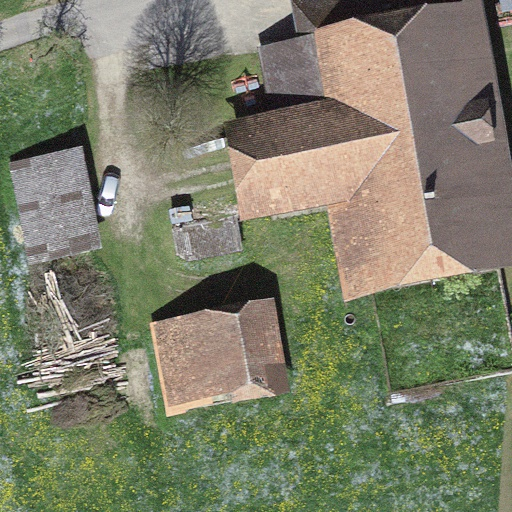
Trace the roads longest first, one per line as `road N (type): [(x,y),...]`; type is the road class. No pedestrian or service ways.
road 1 (track): [(107,11),(103,122),(124,231),(163,284),(227,292),(292,264),(312,237)]
road 2 (track): [(140,0),(0,45)]
